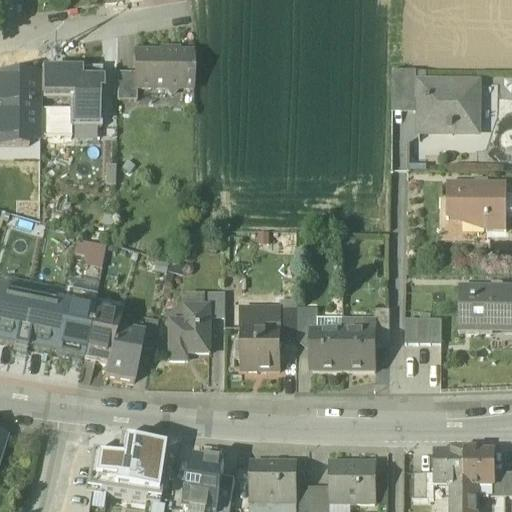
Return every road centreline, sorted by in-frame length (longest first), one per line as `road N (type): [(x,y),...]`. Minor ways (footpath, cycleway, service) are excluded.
road 1 (residential): [(395,433),(55,413)]
road 2 (residential): [(0,38),(172,11)]
